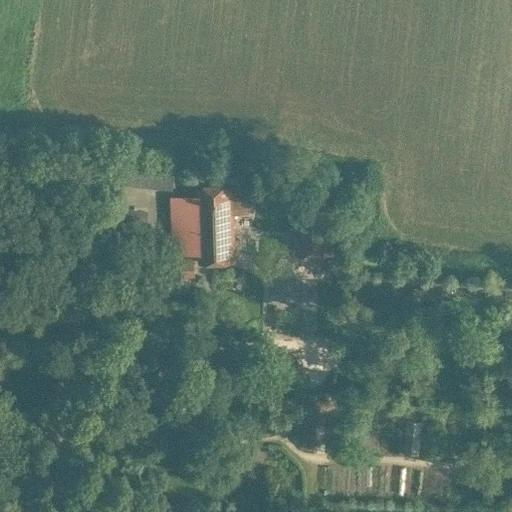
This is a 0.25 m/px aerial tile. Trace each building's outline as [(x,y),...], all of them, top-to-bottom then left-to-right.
[(171,185),(173,167),(117,161),(114,179),(171,185)] [(235,260),(233,212),(247,212),(247,181),(198,183),(199,194),(173,194),(174,252),(200,251),(200,261),(235,260)] [(333,252),(331,209),(294,211),(295,229),(301,228),(302,253),(333,252)] [(174,257),(174,252),(148,252),(148,272),(172,272),(172,274),(194,273),(193,257),(174,257)] [(414,287),(413,299),(436,301),(437,289),(414,287)] [(280,329),(280,324),(274,324),(274,339),(295,338),(295,329),(280,329)] [(165,366),(140,379),(170,435),(195,421),(165,366)] [(414,430),(404,431),(406,453),(416,452),(414,430)]
